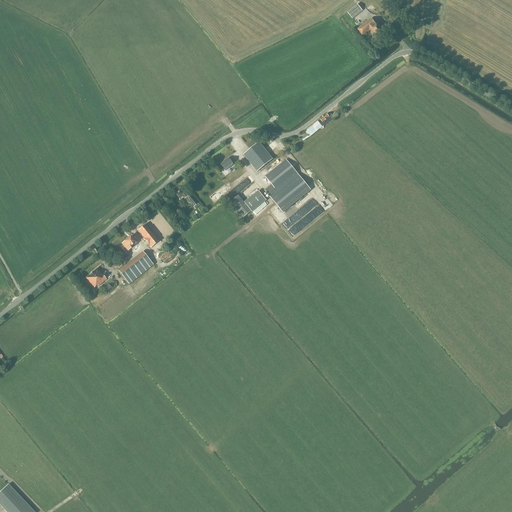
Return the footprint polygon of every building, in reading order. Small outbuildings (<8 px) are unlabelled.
[(353,19),(363,11),(358,4),(347,13),(353,19)] [(374,22),(371,18),(357,30),(362,37),(369,32),(376,40),(387,32),(378,20),(374,22)] [(331,120),(334,118),(331,114),(328,115),(327,114),(320,119),(323,123),(320,124),(318,121),(305,132),(310,137),(322,127),(323,127),(332,120),(331,120)] [(259,143),(244,155),(257,172),(273,160),(265,150),(261,146),(259,143)] [(226,171),(234,165),(229,158),(224,162),(221,165),(226,171)] [(266,178),(264,180),(267,183),(269,182),(271,185),(264,190),(283,213),(311,191),(286,160),(265,177),(266,178)] [(180,200),(185,197),(180,190),(175,194),(180,200)] [(252,213),(267,201),(258,191),(244,202),(252,213)] [(189,204),(190,203),(193,208),(198,204),(190,194),(185,198),(186,198),(184,199),(189,204)] [(238,198),(229,206),(242,222),(251,214),(238,198)] [(173,218),(177,215),(170,205),(166,209),(173,218)] [(153,251),(161,244),(145,223),(137,230),(153,251)] [(130,240),(121,247),(126,253),(135,246),(130,240)] [(151,263),(147,257),(143,252),(133,260),(132,259),(126,264),(118,270),(123,277),(127,282),(132,278),(151,263)] [(98,286),(106,280),(97,269),(86,278),(94,288),(97,285),(98,286)] [(7,481),(0,487),(0,503),(8,511),(32,511),(34,511),(7,481)]
